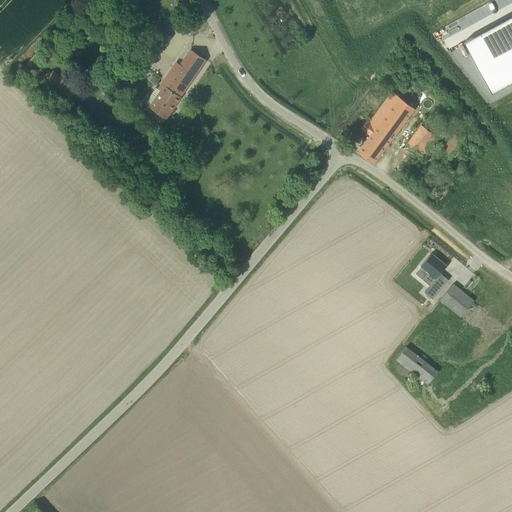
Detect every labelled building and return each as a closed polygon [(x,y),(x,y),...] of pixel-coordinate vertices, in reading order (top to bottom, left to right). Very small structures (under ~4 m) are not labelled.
[(511,9),(470,32),(497,83),(511,74),(511,9)] [(152,35),(147,42),(158,50),(163,43),(169,35),(159,28),(158,27),(152,35)] [(165,117),(206,60),(191,50),(180,65),(176,62),(161,84),(165,86),(150,107),(165,117)] [(69,85),(52,70),(45,77),(63,93),(69,85)] [(98,78),(92,84),(103,94),(108,88),(98,78)] [(370,135),(358,152),(373,163),(414,108),(392,92),(369,123),(366,121),(361,128),(370,135)] [(444,133),(425,119),(407,144),(426,158),(444,135),(443,134),(444,133)] [(453,134),(438,153),(451,163),(466,144),(453,134)] [(422,268),(430,274),(424,281),(432,287),(429,290),(435,296),(446,283),(439,278),(448,267),(433,255),(422,268)] [(461,317),(474,301),(453,284),(440,300),(461,317)] [(396,360),(399,363),(395,369),(419,387),(423,382),(427,384),(436,372),(405,348),(396,360)]
